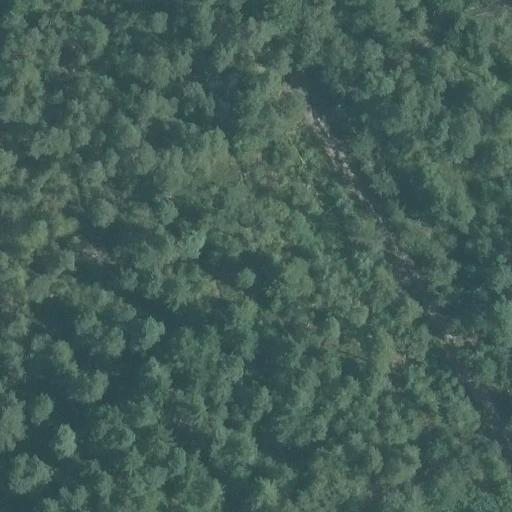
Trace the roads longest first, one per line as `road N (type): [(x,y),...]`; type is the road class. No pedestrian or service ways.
road 1 (track): [(511,448),(241,0)]
road 2 (track): [(496,0),(309,113)]
